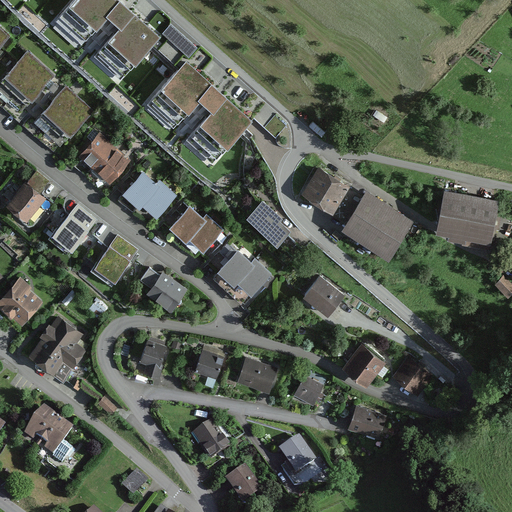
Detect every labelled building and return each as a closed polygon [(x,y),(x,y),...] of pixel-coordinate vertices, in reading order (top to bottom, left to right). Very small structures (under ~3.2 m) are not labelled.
[(117,71),(152,30),(128,10),(120,19),(108,10),(116,0),(78,0),(58,24),(77,39),(88,26),(104,38),(93,51),(117,71)] [(0,46),(11,35),(0,25),(0,46)] [(171,25),(163,34),(191,57),(198,48),(171,25)] [(160,51),(177,64),(183,56),(174,49),(176,45),(169,40),(160,51)] [(56,74),(29,52),(0,87),(0,89),(26,111),(56,74)] [(214,153),(249,112),(225,92),(217,101),(205,92),(214,82),(191,63),(155,106),(174,121),(185,108),(200,120),(190,133),(214,153)] [(95,110),(69,87),(38,122),(64,145),(95,110)] [(100,134),(82,153),(95,165),(113,146),(100,134)] [(113,146),(95,165),(109,178),(127,158),(113,146)] [(354,186),(323,167),(308,191),(340,210),(354,186)] [(51,181),(38,170),(10,204),(32,222),(50,200),(41,193),(51,181)] [(141,200),(157,184),(143,171),(125,190),(139,203),(141,200)] [(157,184),(141,200),(155,213),(174,192),(161,180),(157,184)] [(358,189),(342,221),(348,224),(365,193),(358,189)] [(417,221),(370,193),(350,226),(397,255),(417,221)] [(503,202),(452,194),(446,231),(458,240),(495,246),(503,202)] [(251,220),(279,243),(294,225),(265,202),(251,220)] [(186,238),(190,235),(205,218),(203,216),(190,204),(171,224),(186,238)] [(101,223),(81,208),(58,238),(78,253),(101,223)] [(207,213),(203,216),(205,218),(190,235),(203,247),(222,226),(207,213)] [(143,250),(121,235),(100,267),(121,281),(143,250)] [(237,278),(253,262),(238,248),(219,269),(234,282),(237,278)] [(256,258),(253,262),(237,278),(251,291),(270,270),(256,258)] [(166,277),(153,269),(145,280),(157,288),(153,294),(178,311),(193,289),(169,273),(166,277)] [(215,278),(233,293),(237,289),(219,273),(215,278)] [(350,294),(325,275),(310,295),(336,314),(350,294)] [(511,284),(504,277),(498,283),(511,295),(511,284)] [(46,303),(22,280),(1,303),(26,325),(46,303)] [(83,334),(60,317),(33,353),(60,373),(69,360),(78,367),(89,352),(76,343),(83,334)] [(165,346),(148,340),(142,360),(148,363),(146,369),(158,373),(162,364),(159,363),(165,346)] [(389,364),(367,346),(349,368),(372,385),(389,364)] [(230,361),(207,352),(199,372),(223,381),(230,361)] [(433,378),(410,359),(396,376),(419,395),(433,378)] [(280,369),(250,360),(243,380),(273,390),(280,369)] [(326,386),(307,376),(298,395),(317,405),(326,386)] [(121,409),(107,398),(102,405),(115,416),(121,409)] [(390,417),(361,407),(354,428),(383,438),(390,417)] [(41,442),(57,418),(44,409),(27,432),(41,442)] [(54,451),(71,427),(57,418),(41,442),(54,451)] [(216,421),(198,435),(218,461),(236,448),(216,421)] [(302,437),(284,449),(300,473),(318,461),(302,437)] [(249,468),(231,481),(248,505),(266,492),(249,468)] [(151,483),(138,472),(125,488),(138,499),(151,483)]
